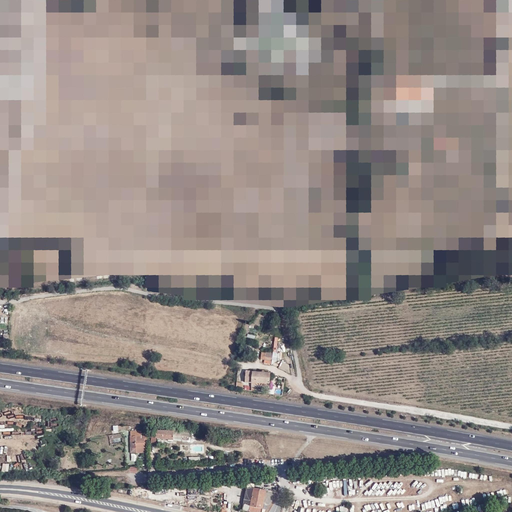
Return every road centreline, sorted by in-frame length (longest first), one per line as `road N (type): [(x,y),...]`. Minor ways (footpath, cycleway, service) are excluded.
road 1 (motorway): [(0,382),(511,462)]
road 2 (motorway): [(511,446),(0,367)]
road 3 (secondary): [(165,511),(0,485)]
road 4 (secondary): [(0,492),(128,511)]
